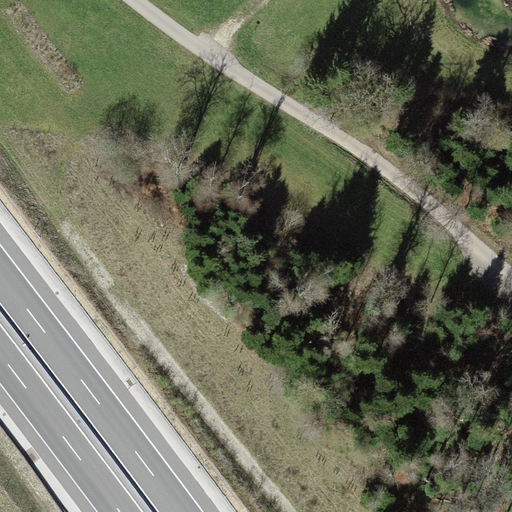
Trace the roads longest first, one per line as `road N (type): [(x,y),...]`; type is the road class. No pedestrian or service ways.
road 1 (track): [(511,277),(385,168),(137,0)]
road 2 (track): [(292,511),(66,222)]
road 3 (motorway): [(179,511),(0,274)]
road 4 (motorway): [(0,353),(119,511)]
